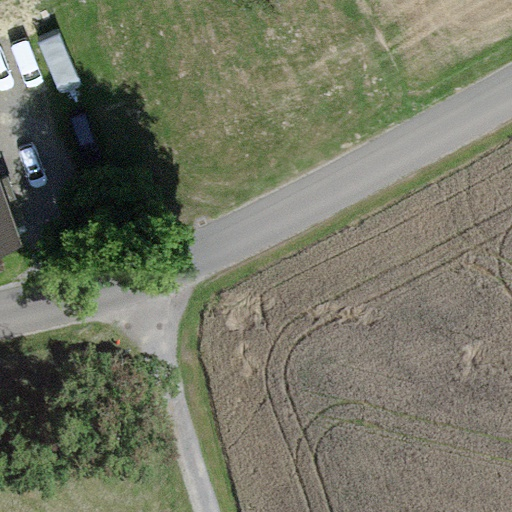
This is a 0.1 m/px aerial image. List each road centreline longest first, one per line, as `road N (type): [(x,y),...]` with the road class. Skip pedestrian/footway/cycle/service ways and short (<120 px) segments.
road 1 (unclassified): [(0,315),(123,289),(342,190),(511,91)]
road 2 (track): [(0,18),(84,246),(123,289)]
road 3 (track): [(213,511),(144,316),(123,289)]
